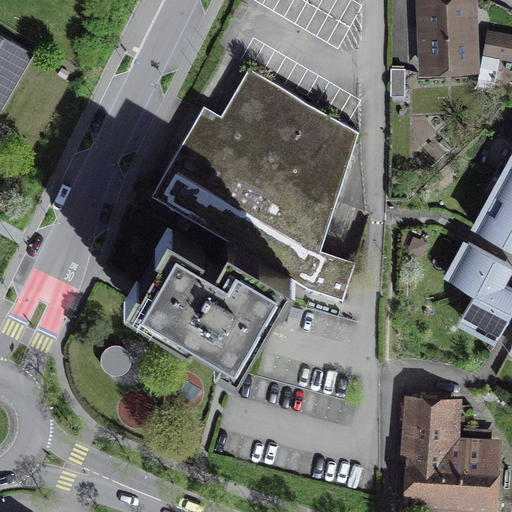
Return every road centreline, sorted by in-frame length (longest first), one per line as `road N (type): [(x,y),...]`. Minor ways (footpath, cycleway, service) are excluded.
road 1 (residential): [(180,0),(114,127),(77,229),(4,379)]
road 2 (secondary): [(26,446),(193,511)]
